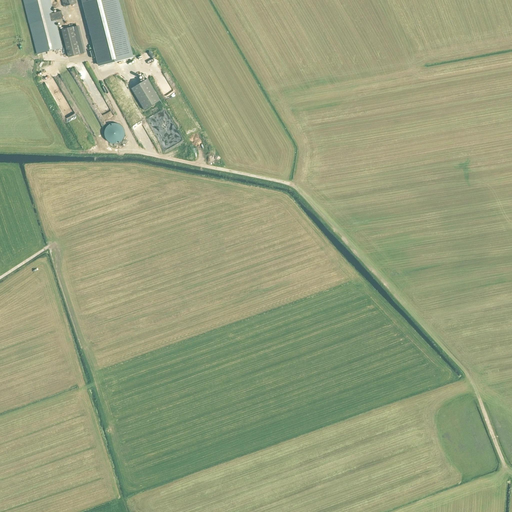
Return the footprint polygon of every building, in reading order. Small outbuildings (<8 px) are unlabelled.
[(23,0),(37,54),(61,48),(55,21),(63,18),(61,11),(53,13),(49,0),(62,0),(64,7),(76,4),(74,0),(23,0)] [(81,0),(99,66),(133,57),(117,0),(81,0)] [(68,57),(80,54),(73,27),(61,30),(68,57)] [(144,80),(131,88),(144,110),(160,100),(147,79),(144,80)] [(108,124),(107,141),(123,142),(123,124),(108,124)]
